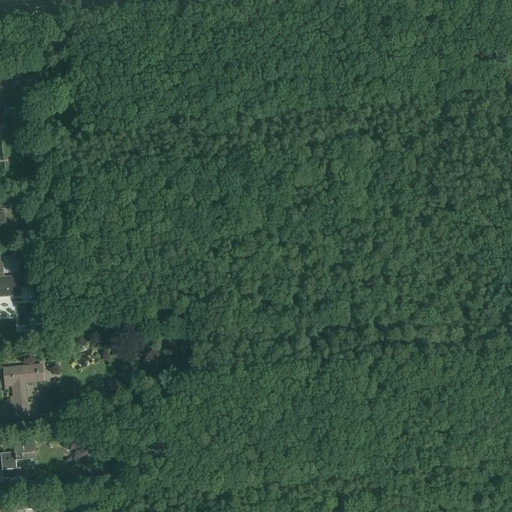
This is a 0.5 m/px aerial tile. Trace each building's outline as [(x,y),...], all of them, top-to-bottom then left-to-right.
[(0,223),(5,223),(4,211),(0,211),(0,209),(9,209),(8,201),(0,201),(0,223)] [(0,296),(22,296),(21,288),(31,287),(31,279),(32,279),(32,262),(19,263),(19,276),(0,277),(0,296)] [(33,335),(44,339),(49,327),(37,323),(33,335)] [(66,328),(67,337),(78,336),(77,327),(66,328)] [(13,397),(11,397),(13,417),(33,415),(32,403),(28,403),(25,383),(44,381),(42,364),(3,368),(4,379),(6,378),(7,385),(12,385),(13,397)] [(103,371),(102,371),(102,365),(86,366),(87,384),(104,383),(103,371)] [(37,458),(35,440),(14,443),(15,450),(14,450),(14,453),(0,454),(3,479),(22,476),(21,468),(17,468),(16,461),(37,458)]
